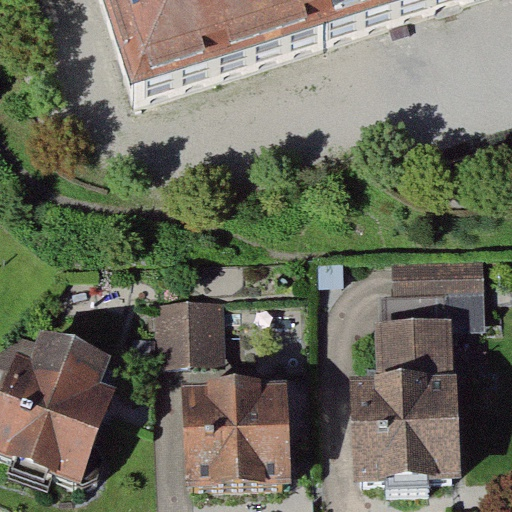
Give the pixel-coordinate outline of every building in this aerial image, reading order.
[(101,0),(139,114),(492,0),(101,0)] [(373,389),(345,390),(351,501),(458,496),(450,337),(487,335),(483,267),(393,271),(396,330),(371,332),(373,389)] [(225,308),(156,311),(159,374),(227,371),(225,308)] [(12,366),(0,395),(0,468),(77,499),(117,400),(101,394),(111,370),(40,341),(28,373),(12,366)] [(284,389),(176,396),(183,508),(291,501),(284,389)]
